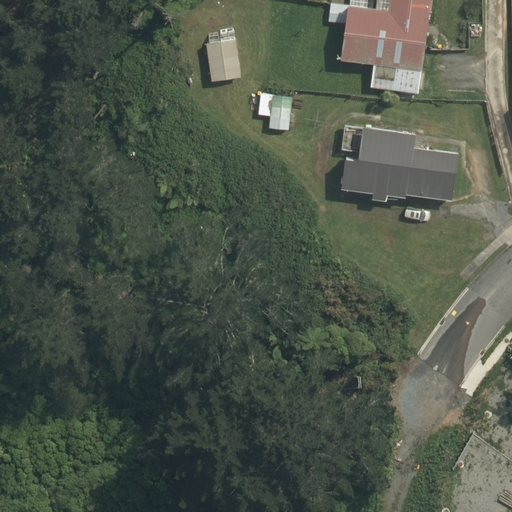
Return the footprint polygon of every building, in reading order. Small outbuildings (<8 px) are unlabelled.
[(371,87),(419,94),(433,0),(377,0),(377,8),(374,8),(374,0),(349,0),(349,5),(347,24),(341,59),(374,64),(371,87)] [(329,21),(347,24),(349,5),(331,2),(329,21)] [(199,134),(224,116),(202,85),(177,103),(199,134)] [(289,130),(293,97),(273,94),(269,128),(289,130)] [(460,153),(415,146),(417,133),(364,126),(359,160),(346,157),(342,189),(373,193),(373,199),(387,201),(388,195),(407,197),(408,194),(453,200),(460,153)]
